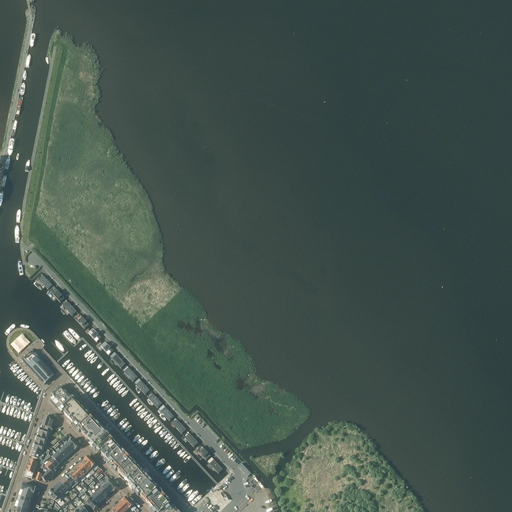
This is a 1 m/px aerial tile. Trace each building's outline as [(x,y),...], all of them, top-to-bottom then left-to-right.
[(40,274),(36,278),(47,290),(51,286),(40,274)] [(52,287),(48,291),(59,303),(64,299),(52,287)] [(65,301),(60,305),(72,317),(76,313),(65,301)] [(77,314),(73,318),(84,330),(89,326),(77,314)] [(90,328),(85,332),(97,344),(101,340),(90,328)] [(102,341),(98,345),(109,357),(113,353),(102,341)] [(56,375),(44,363),(33,351),(22,361),(33,373),(45,385),(56,375)] [(115,354),(110,358),(121,370),(126,366),(115,354)] [(127,367),(122,371),(134,383),(138,379),(127,367)] [(139,380),(135,384),(146,397),(150,393),(139,380)] [(51,403),(64,390),(61,386),(52,395),(50,399),(51,400),(50,402),(51,403)] [(64,390),(51,403),(55,407),(68,394),(64,390)] [(59,408),(60,409),(72,398),(68,394),(55,407),(57,410),(59,408)] [(151,394),(147,398),(158,410),(162,406),(151,394)] [(78,429),(82,425),(91,417),(72,397),(72,398),(60,409),(63,413),(69,419),(67,421),(71,424),(72,423),(78,429)] [(163,406),(159,410),(170,422),(174,419),(163,406)] [(45,417),(42,427),(52,430),(54,423),(55,421),(51,419),(45,417)] [(104,432),(91,417),(82,425),(78,429),(87,439),(86,440),(87,442),(89,440),(92,444),(98,450),(110,438),(104,432)] [(171,424),(182,436),(187,432),(176,420),(171,424)] [(39,434),(46,437),(47,437),(48,432),(48,431),(49,429),(52,431),(53,430),(52,430),(42,427),(41,429),(39,434)] [(37,442),(44,444),(46,439),(46,437),(39,434),(39,436),(38,436),(37,442)] [(188,434),(184,437),(194,449),(198,445),(188,434)] [(126,456),(110,438),(98,450),(105,458),(104,460),(107,463),(109,462),(114,467),(126,456)] [(73,439),(68,443),(75,451),(80,447),(73,439)] [(34,449),(42,451),(44,446),(43,446),(44,444),(37,442),(36,444),(34,449)] [(75,451),(68,443),(64,447),(71,454),(74,450),(75,451)] [(200,446),(196,450),(207,462),(211,458),(200,446)] [(67,457),(71,454),(64,447),(60,451),(67,457)] [(42,451),(34,449),(34,451),(31,458),(39,460),(40,460),(42,461),(44,456),(45,453),(43,453),(42,456),(42,455),(41,457),(40,456),(41,453),(41,452),(42,451)] [(63,461),(67,457),(60,451),(57,454),(56,453),(63,461)] [(59,465),(63,461),(56,453),(52,457),(59,466),(60,465),(59,465)] [(126,456),(114,468),(131,485),(137,492),(149,481),(143,473),(126,456)] [(55,469),(59,466),(52,457),(53,459),(49,463),(55,469)] [(89,457),(84,461),(85,461),(92,469),(93,470),(97,466),(89,457)] [(25,477),(32,479),(37,463),(30,461),(29,465),(28,468),(25,477)] [(88,473),(92,469),(85,461),(81,465),(88,473)] [(215,462),(210,466),(218,475),(223,471),(215,462)] [(50,471),(54,475),(53,474),(55,473),(53,471),(55,469),(49,463),(45,466),(50,471)] [(242,464),(238,467),(248,477),(251,474),(242,464)] [(81,465),(77,469),(85,477),(84,476),(88,473),(81,465)] [(81,481),(85,477),(77,469),(73,473),(81,481)] [(50,479),(54,475),(50,471),(46,475),(42,478),(46,483),(50,479)] [(81,481),(73,473),(69,476),(69,475),(68,475),(77,485),(81,481)] [(68,475),(64,479),(73,488),(77,485),(68,475)] [(73,488),(64,479),(60,483),(68,491),(72,487),(73,488)] [(107,484),(106,485),(113,492),(114,492),(118,489),(110,481),(107,484)] [(177,511),(171,504),(149,481),(137,492),(155,511),(177,511)] [(109,495),(113,492),(106,485),(107,484),(105,482),(101,487),(102,487),(109,495)] [(60,483),(56,486),(64,495),(68,491),(60,483)] [(40,490),(37,489),(22,484),(21,486),(20,490),(34,495),(35,495),(36,496),(38,497),(39,494),(40,492),(40,490)] [(56,486),(52,490),(61,499),(60,498),(64,495),(56,486)] [(101,487),(98,491),(105,499),(109,495),(102,487),(101,487)] [(34,495),(20,490),(19,496),(18,496),(32,500),(34,495)] [(57,503),(61,499),(52,490),(48,494),(57,503)] [(101,502),(105,499),(98,491),(94,495),(101,502)] [(90,498),(97,506),(101,502),(94,495),(90,498)] [(16,502),(30,506),(32,500),(18,496),(19,496),(17,501),(16,502)] [(97,506),(90,498),(89,497),(82,503),(87,508),(89,506),(94,511),(98,507),(97,506)] [(122,502),(123,503),(123,502),(130,510),(130,511),(135,507),(126,498),(122,502)] [(30,506),(16,502),(17,502),(15,507),(21,510),(28,511),(30,506)] [(130,510),(123,502),(123,503),(119,506),(124,511),(127,511),(130,510)] [(86,511),(84,510),(87,508),(82,503),(76,509),(78,511),(86,511)]
